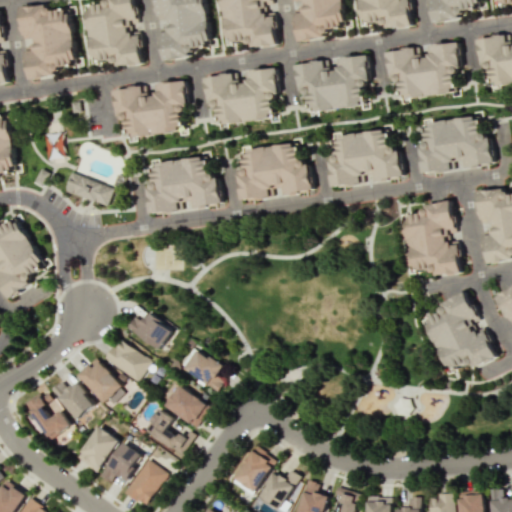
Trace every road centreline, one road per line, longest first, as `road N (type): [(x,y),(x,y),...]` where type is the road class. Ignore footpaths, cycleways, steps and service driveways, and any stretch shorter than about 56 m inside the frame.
road 1 (residential): [(511,21),(0,93)]
road 2 (residential): [(172,511),(254,413),(360,466),(511,456)]
road 3 (residential): [(76,232),(462,181)]
road 4 (residential): [(462,181),(492,319),(511,346)]
road 5 (residential): [(0,417),(22,451),(104,511)]
